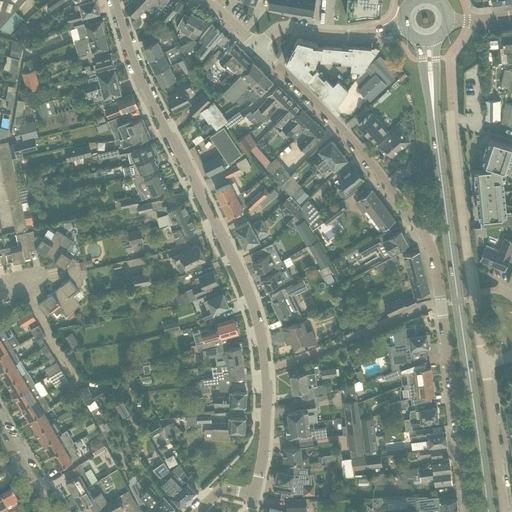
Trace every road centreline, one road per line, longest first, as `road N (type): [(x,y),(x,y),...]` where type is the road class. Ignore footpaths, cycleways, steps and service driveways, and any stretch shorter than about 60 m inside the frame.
road 1 (residential): [(253,490),(260,340),(113,0)]
road 2 (secondary): [(487,511),(430,87)]
road 3 (residential): [(440,304),(431,249),(369,166),(258,49)]
road 4 (residential): [(485,369),(451,122)]
road 5 (unclassified): [(465,511),(440,304)]
road 6 (unclassified): [(485,369),(506,511)]
road 7 (residential): [(75,378),(33,307),(10,293),(0,298)]
